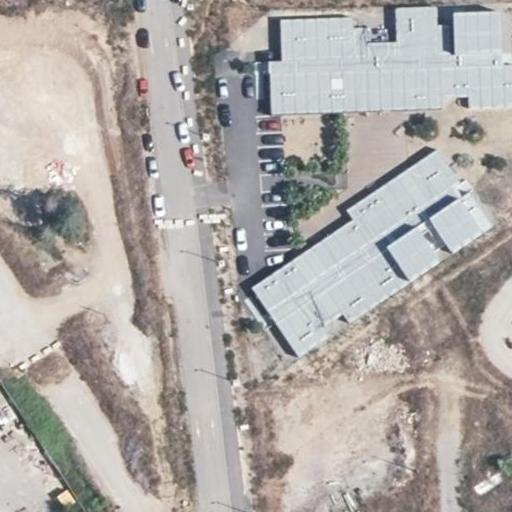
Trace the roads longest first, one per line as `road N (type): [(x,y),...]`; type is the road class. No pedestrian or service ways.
road 1 (residential): [(163,50),(210,439)]
road 2 (residential): [(210,439),(511,239)]
road 3 (residential): [(0,285),(134,494)]
road 4 (residential): [(163,50),(127,59),(0,135)]
road 5 (unknown): [(181,201),(221,194),(232,176),(251,267)]
